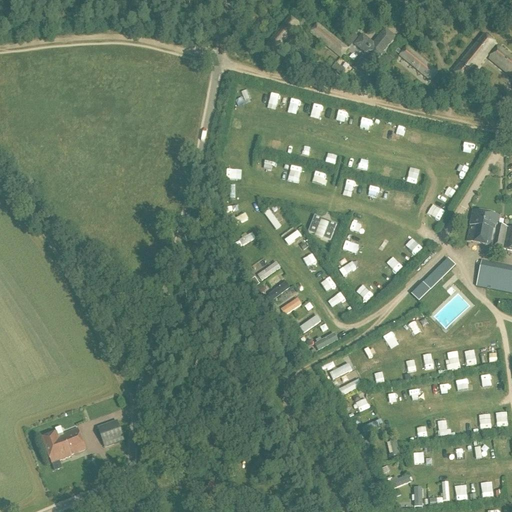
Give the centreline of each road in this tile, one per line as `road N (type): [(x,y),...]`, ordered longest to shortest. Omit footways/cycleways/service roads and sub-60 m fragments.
road 1 (track): [(511,125),(450,118),(144,40),(0,47)]
road 2 (unclassified): [(129,478),(134,408),(232,0)]
road 3 (track): [(0,165),(73,277),(134,408)]
